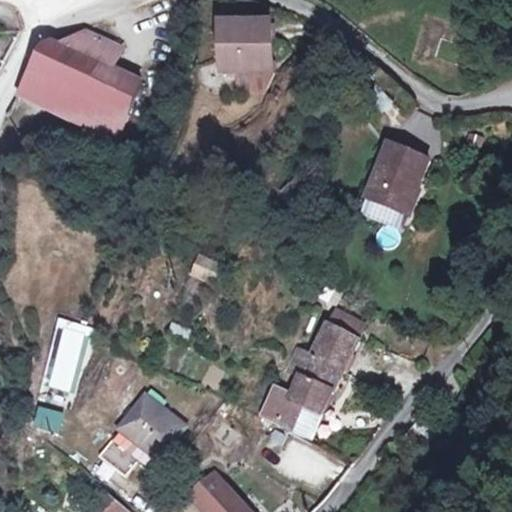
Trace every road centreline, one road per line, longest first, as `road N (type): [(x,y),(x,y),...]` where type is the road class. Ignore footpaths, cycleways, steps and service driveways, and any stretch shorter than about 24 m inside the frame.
road 1 (unclassified): [(511,203),(479,303),(323,511)]
road 2 (unclassified): [(290,0),(404,83),(459,110),(511,82)]
road 3 (unclassified): [(0,94),(11,65),(45,27),(128,0)]
